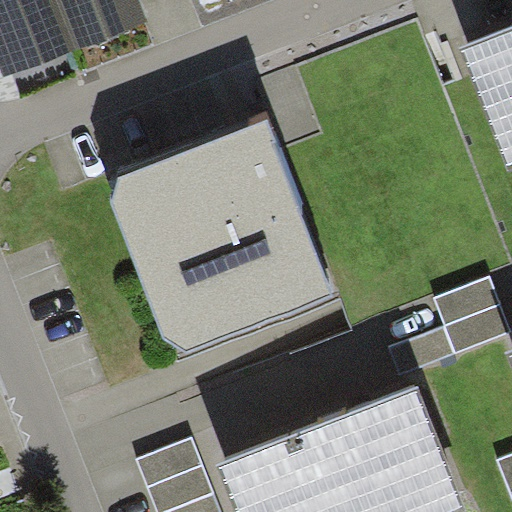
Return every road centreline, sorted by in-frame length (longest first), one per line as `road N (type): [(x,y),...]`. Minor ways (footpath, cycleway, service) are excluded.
road 1 (residential): [(0,148),(368,0)]
road 2 (residential): [(0,319),(76,511)]
